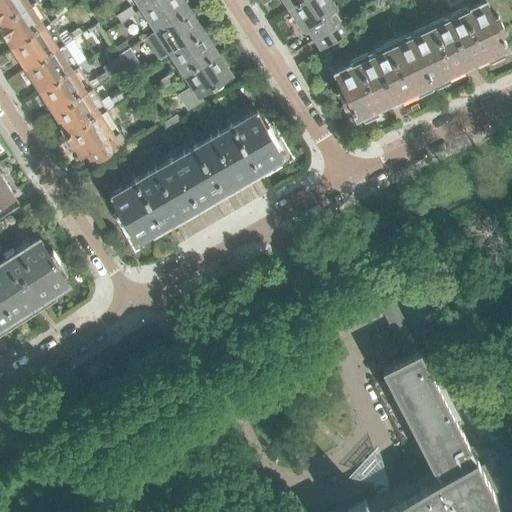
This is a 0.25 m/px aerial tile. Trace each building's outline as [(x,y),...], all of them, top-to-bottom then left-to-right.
[(12,47),(51,22),(36,0),(0,23),(0,29),(7,40),(8,39),(13,46),(12,46),(12,47)] [(0,0),(0,23),(36,0),(0,0)] [(134,0),(140,9),(155,0),(134,0)] [(181,18),(180,15),(189,10),(182,0),(155,0),(140,9),(155,32),(173,20),(176,22),(181,18)] [(345,19),(332,0),(304,0),(302,2),(300,1),(290,7),(291,8),(289,10),(297,22),(298,21),(304,30),(306,28),(314,39),(345,19)] [(507,46),(500,31),(504,29),(498,16),(494,17),(485,0),(484,0),(470,7),(472,11),(411,39),(433,85),(449,78),(447,74),(463,66),(464,68),(470,65),(476,62),(475,61),(487,55),(489,59),(503,52),(501,48),(507,46)] [(57,18),(68,11),(64,6),(54,13),(57,18)] [(121,23),(135,14),(131,7),(117,16),(121,23)] [(195,37),(203,31),(189,10),(180,15),(181,18),(176,22),(173,20),(155,32),(169,53),(187,42),(190,43),(195,39),(195,37)] [(320,50),(352,29),(345,19),(314,39),(320,50)] [(27,69),(65,44),(71,40),(72,40),(73,39),(82,33),(79,28),(69,35),(66,30),(59,35),(51,22),(12,47),(27,69)] [(217,54),(203,31),(195,37),(195,39),(190,43),(187,42),(169,53),(183,75),(201,64),(203,65),(209,61),(209,59),(217,54)] [(83,54),(73,39),(72,40),(71,40),(65,44),(27,69),(41,91),(79,67),(88,62),(87,61),(83,54)] [(418,93),(433,85),(411,39),(350,68),(348,64),(334,71),(343,89),(338,91),(345,105),(349,103),(356,117),(362,114),(364,118),(378,112),(376,108),(388,102),(389,104),(394,101),(401,98),(400,96),(416,88),(418,93)] [(118,55),(130,48),(125,41),(114,48),(118,55)] [(222,84),(222,81),(231,76),(226,67),(227,66),(219,54),(218,55),(217,54),(209,59),(209,61),(203,65),(201,64),(183,75),(191,87),(178,95),(188,111),(204,101),(200,96),(215,86),(218,87),(222,84)] [(137,61),(128,67),(134,77),(143,71),(137,61)] [(55,112),(93,88),(79,67),(41,91),(55,112)] [(100,84),(110,77),(107,72),(96,79),(100,84)] [(164,88),(178,79),(173,73),(159,82),(164,88)] [(68,135),(107,110),(124,99),(121,93),(111,100),(108,96),(101,101),(93,88),(55,112),(64,127),(68,133),(66,134),(67,136),(68,135)] [(283,156),(266,125),(256,109),(241,118),(243,121),(231,128),(245,152),(241,154),(252,174),(283,156)] [(127,144),(107,110),(68,135),(82,157),(87,154),(94,165),(127,144)] [(170,129),(181,122),(177,115),(165,122),(170,129)] [(197,206),(252,174),(241,154),(245,152),(231,128),(172,162),(197,206)] [(136,241),(197,206),(172,162),(126,188),(124,185),(109,194),(136,241)] [(0,205),(14,196),(0,173),(0,205)] [(68,283),(58,267),(62,264),(53,250),(49,252),(39,237),(16,252),(18,256),(0,267),(0,296),(13,318),(32,306),(34,310),(44,304),(42,300),(68,283)] [(503,511),(496,499),(401,317),(397,309),(391,295),(375,299),(375,297),(354,303),(358,320),(380,315),(379,313),(383,312),(384,316),(385,315),(406,356),(382,369),(432,465),(440,479),(396,503),(387,487),(376,492),(379,498),(368,504),(365,499),(363,500),(364,501),(349,509),(349,508),(347,509),(349,511),(503,511)] [(0,326),(13,318),(0,296),(0,331),(2,330),(0,326)] [(157,475),(183,458),(166,434),(140,451),(136,445),(137,444),(136,443),(92,472),(118,511),(163,482),(162,481),(161,481),(157,475)]
